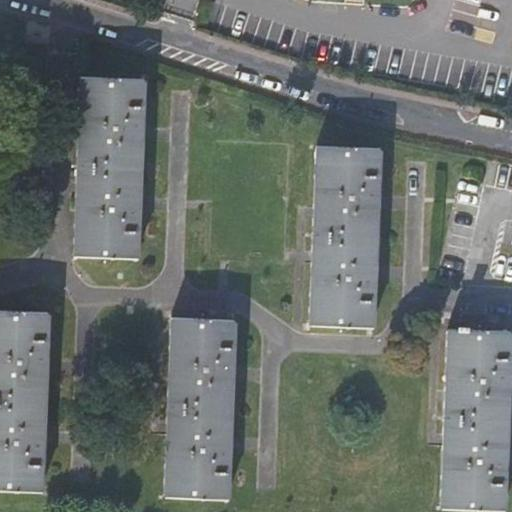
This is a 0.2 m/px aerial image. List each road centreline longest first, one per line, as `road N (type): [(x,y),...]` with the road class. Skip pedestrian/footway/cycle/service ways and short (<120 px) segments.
road 1 (residential): [(179,45),(411,115),(511,135)]
road 2 (residential): [(179,45),(22,0)]
